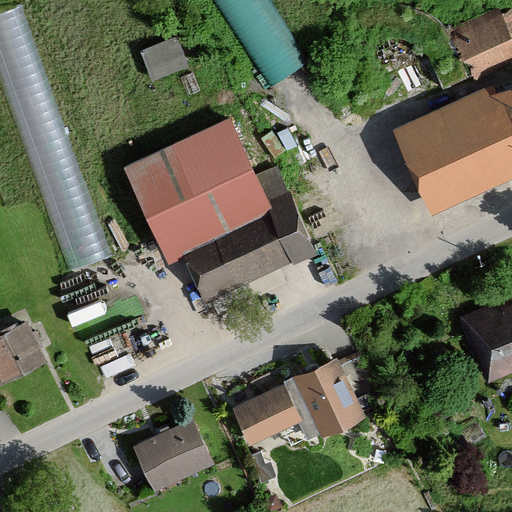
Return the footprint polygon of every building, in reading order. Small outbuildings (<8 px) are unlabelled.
[(270,0),(218,0),(263,85),(304,64),(270,0)] [(23,8),(0,16),(0,85),(67,274),(112,258),(23,8)] [(511,10),(468,31),(481,63),(484,69),(511,55),(511,10)] [(142,49),(156,80),(191,64),(177,34),(142,49)] [(434,210),(511,174),(511,82),(494,90),(484,69),(481,63),(448,78),(459,103),(398,130),(434,210)] [(204,312),(322,260),(295,200),(272,211),(231,119),(121,167),(165,268),(181,261),(204,312)] [(490,384),(511,374),(511,296),(462,318),(490,384)] [(0,388),(61,359),(38,313),(0,331),(0,388)] [(336,366),(233,409),(248,444),(307,420),(317,444),(392,413),(369,357),(338,370),(336,366)] [(158,494),(216,466),(192,418),(134,447),(158,494)]
